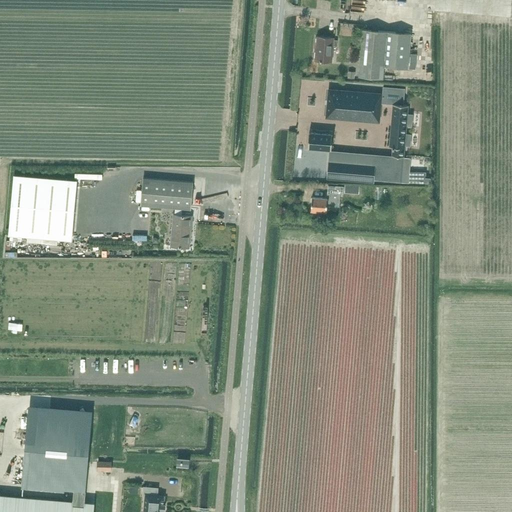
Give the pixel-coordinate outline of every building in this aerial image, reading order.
[(408,68),(411,33),(363,29),(359,76),(383,78),(384,66),(408,68)] [(331,62),(333,38),(317,37),(315,60),(331,62)] [(381,94),(328,89),(326,117),(379,121),(380,104),(381,94)] [(404,104),(405,95),(381,93),(381,94),(380,104),(383,104),(383,103),(393,104),(389,147),(394,147),(393,156),(405,157),(406,145),(411,145),(412,134),(407,134),(408,125),(413,125),(414,114),(409,114),(410,104),(404,104)] [(331,149),(333,133),(309,132),(308,148),(331,149)] [(329,176),(329,179),(372,182),(373,176),(374,164),(373,164),(373,166),(330,163),(330,161),(330,160),(329,176)] [(409,176),(409,182),(425,182),(425,176),(425,172),(409,172),(409,176)] [(76,180),(39,176),(14,174),(9,234),(71,240),(76,180)] [(190,210),(193,182),(143,177),(141,206),(175,208),(175,214),(173,214),(171,236),(174,236),(173,245),(171,245),(171,246),(189,248),(191,230),(189,230),(189,224),(191,224),(192,216),(182,215),(182,209),(190,210)] [(343,193),(344,186),(328,185),(327,198),(312,197),(311,210),(326,212),(327,205),(339,206),(340,193),(343,193)] [(93,407),(29,402),(22,482),(86,488),(93,407)] [(98,462),(98,470),(105,470),(105,468),(110,468),(110,462),(98,462)] [(157,495),(158,488),(144,487),(143,495),(145,495),(143,511),(162,511),(163,510),(164,510),(164,509),(165,504),(164,503),(164,504),(163,504),(164,496),(157,495)] [(0,511),(88,511),(31,507),(32,497),(0,494),(0,511)]
